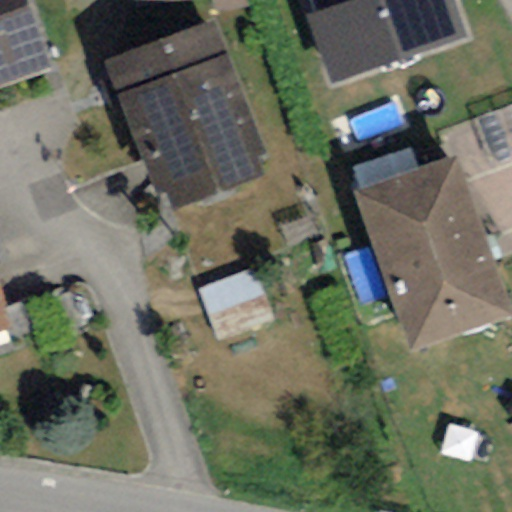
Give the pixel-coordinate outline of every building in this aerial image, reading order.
[(28,0),(0,0),(0,71),(49,53),(28,0)] [(453,0),(327,0),(306,8),(331,76),(464,28),(453,0)] [(124,69),(178,217),(281,180),(227,32),(124,69)] [(456,147),(356,181),(409,338),(509,304),(456,147)] [(264,277),(209,291),(223,342),(277,328),(264,277)] [(0,336),(13,332),(0,296),(0,336)]
